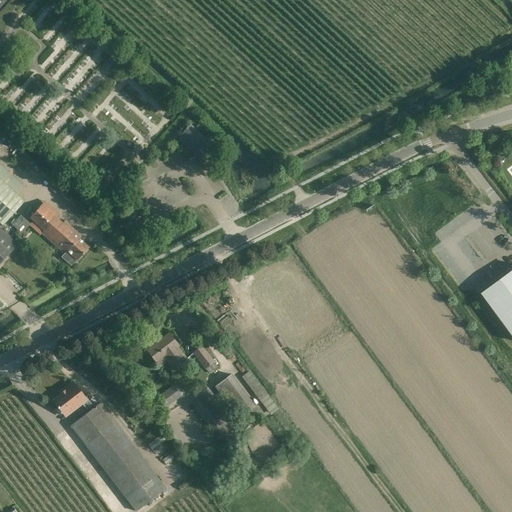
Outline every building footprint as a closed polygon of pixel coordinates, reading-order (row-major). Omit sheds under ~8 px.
[(213,145),(190,124),(177,139),(200,160),(213,145)] [(119,175),(110,168),(97,182),(105,190),(119,175)] [(0,178),(0,223),(3,226),(25,201),(0,178)] [(79,203),(74,199),(69,204),(74,208),(79,203)] [(62,223),(56,218),(59,214),(45,201),(42,205),(30,218),(33,220),(30,224),(20,215),(11,225),(17,230),(14,234),(18,237),(29,226),(40,236),(42,233),(50,239),(64,253),(60,257),(70,266),(76,260),(77,261),(89,248),(79,239),(81,237),(74,231),(64,221),(62,223)] [(0,264),(18,244),(0,227),(0,264)] [(511,271),(483,293),(511,332),(511,271)] [(168,334),(147,350),(159,367),(167,361),(173,369),(186,359),(177,347),(178,346),(168,334)] [(217,367),(201,346),(191,353),(204,370),(205,369),(208,373),(217,367)] [(231,374),(214,387),(239,419),(255,406),(231,374)] [(65,416),(81,404),(87,412),(70,426),(135,511),(166,489),(100,403),(94,407),(86,397),(84,398),(72,383),(59,392),(61,395),(53,401),(65,416)] [(181,397),(173,385),(152,401),(159,412),(181,397)] [(202,396),(191,405),(218,440),(229,431),(202,396)] [(260,474),(251,480),(255,486),(264,479),(260,474)]
